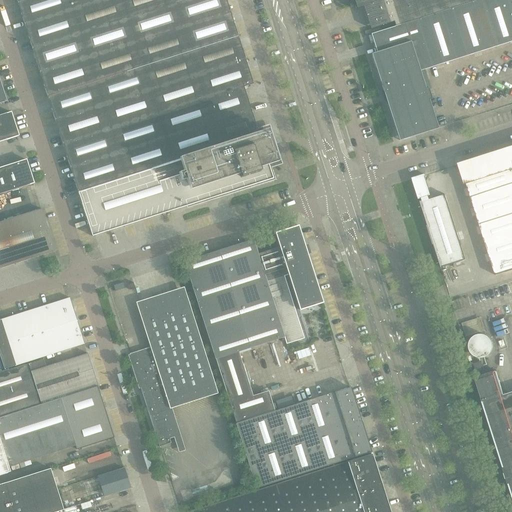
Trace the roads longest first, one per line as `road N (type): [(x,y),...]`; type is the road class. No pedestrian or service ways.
road 1 (secondary): [(332,187),(432,511)]
road 2 (unclassified): [(304,202),(406,511)]
road 3 (unclassified): [(477,511),(395,258),(364,242)]
road 4 (secondary): [(453,511),(364,242)]
road 5 (unclassified): [(81,273),(0,15)]
road 6 (unclassified): [(158,511),(81,273)]
road 7 (unclassified): [(81,273),(304,202)]
road 8 (secondary): [(346,181),(288,0)]
road 9 (unclassified): [(368,174),(312,0)]
road 10 (unclassified): [(243,0),(286,132),(320,152)]
road 11 (secondary): [(266,0),(320,152)]
road 12 (unclassified): [(368,174),(511,129)]
